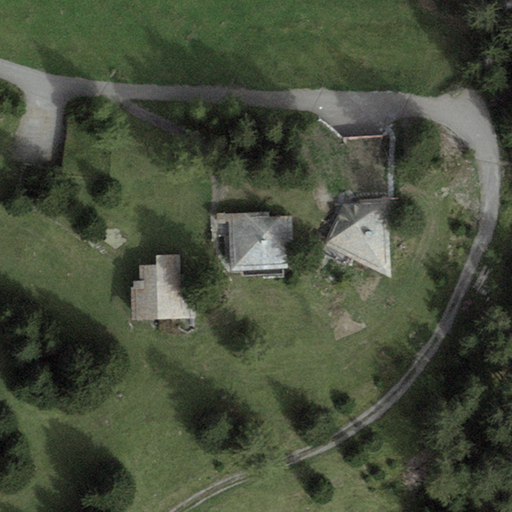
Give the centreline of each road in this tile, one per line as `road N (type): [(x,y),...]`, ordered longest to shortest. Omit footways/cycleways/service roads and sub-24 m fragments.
road 1 (track): [(173,511),(352,426),(423,360),(488,230),(492,189),(488,146),(440,112)]
road 2 (track): [(0,65),(43,83),(440,112)]
